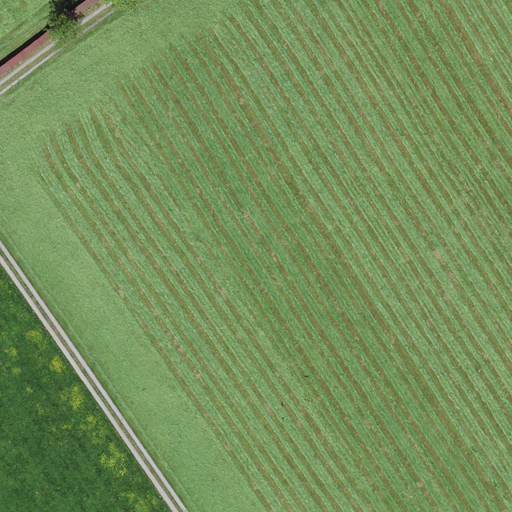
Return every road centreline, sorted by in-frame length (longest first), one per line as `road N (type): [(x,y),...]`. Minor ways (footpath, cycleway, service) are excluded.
road 1 (track): [(0,254),(173,511)]
road 2 (track): [(0,87),(125,0)]
